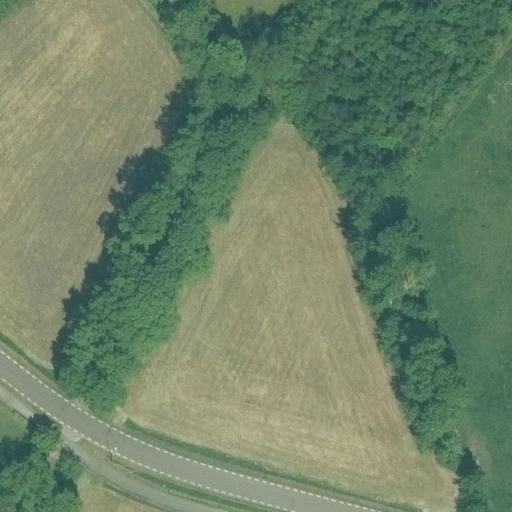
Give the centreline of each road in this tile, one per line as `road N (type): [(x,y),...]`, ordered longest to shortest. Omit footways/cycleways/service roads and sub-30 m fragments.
road 1 (track): [(179,0),(218,52),(229,78),(228,107),(75,419)]
road 2 (secondary): [(318,511),(182,476),(97,436),(0,362)]
